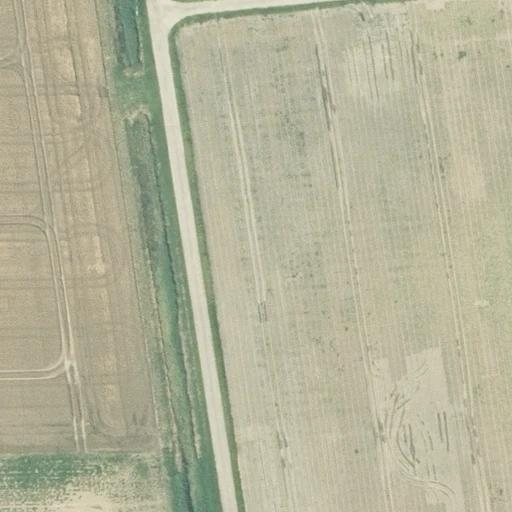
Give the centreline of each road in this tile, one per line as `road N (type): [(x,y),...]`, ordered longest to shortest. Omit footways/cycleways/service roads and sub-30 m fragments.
road 1 (unclassified): [(233,511),(159,15)]
road 2 (unclassified): [(159,15),(308,0)]
